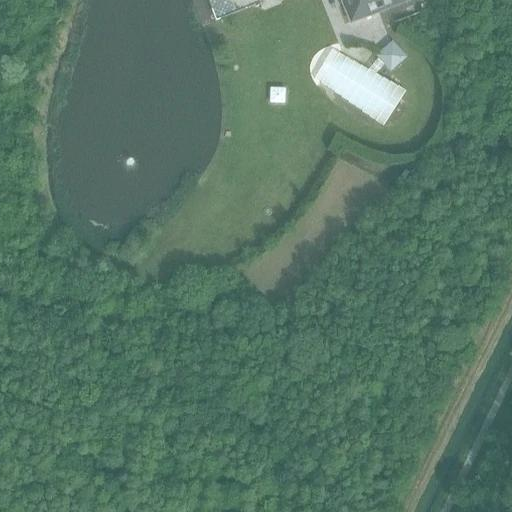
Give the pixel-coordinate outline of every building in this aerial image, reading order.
[(341,0),(348,17),(349,20),(352,19),(352,18),(396,1),(399,0),(341,0)] [(414,30),(398,47),(413,61),(429,43),(414,30)] [(353,38),(332,72),(406,115),(426,81),(353,38)] [(290,77),(290,94),(305,94),(306,78),(290,77)] [(511,140),(503,141),(504,152),(511,151),(511,140)]
